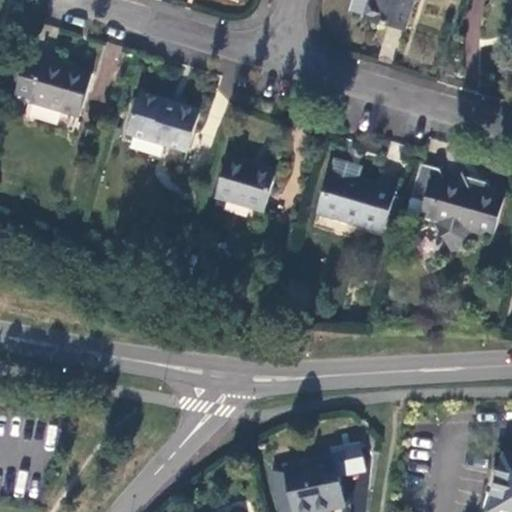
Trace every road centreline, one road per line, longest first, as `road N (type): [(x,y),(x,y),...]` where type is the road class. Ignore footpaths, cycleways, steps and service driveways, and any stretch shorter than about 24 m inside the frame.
road 1 (tertiary): [(230,376),(511,365)]
road 2 (residential): [(511,128),(275,55)]
road 3 (tertiary): [(0,337),(230,376)]
road 4 (residential): [(275,55),(66,0)]
road 5 (residential): [(123,511),(223,395),(230,376)]
